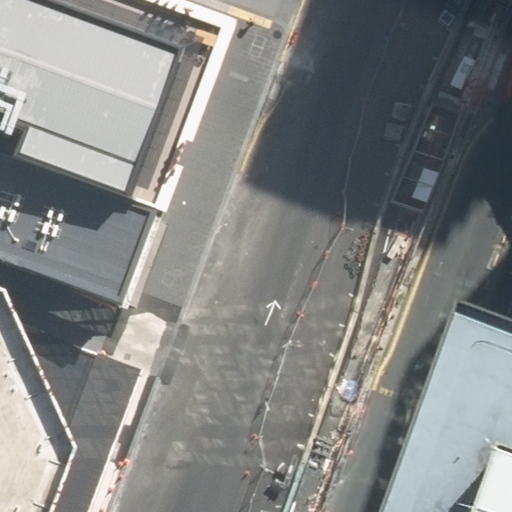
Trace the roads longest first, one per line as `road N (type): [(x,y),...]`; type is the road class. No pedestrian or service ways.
road 1 (tertiary): [(211,511),(395,26)]
road 2 (residential): [(511,177),(383,511)]
